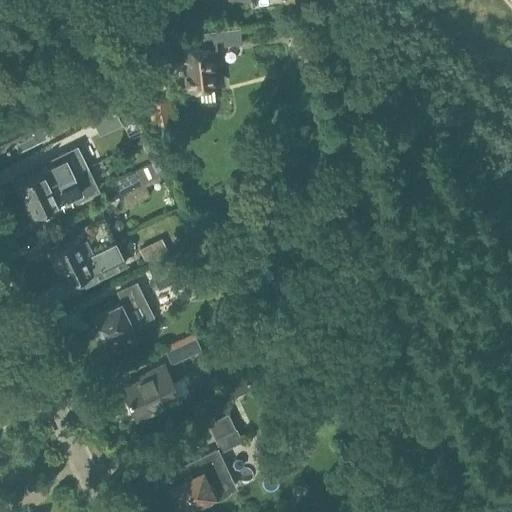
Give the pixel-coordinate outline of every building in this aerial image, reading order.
[(140,28),(141,50),(170,48),(169,26),(140,28)] [(309,31),(290,35),(293,49),(312,45),(309,31)] [(213,59),(211,47),(183,50),(184,52),(168,53),(170,67),(185,66),(187,83),(215,79),(214,66),(220,65),(219,58),(213,59)] [(95,123),(116,113),(109,100),(89,110),(95,123)] [(166,125),(162,101),(149,103),(153,127),(166,125)] [(0,146),(6,143),(6,144),(9,143),(9,142),(13,140),(18,151),(50,135),(36,107),(15,118),(13,115),(0,121),(0,119),(0,146)] [(116,113),(95,123),(101,134),(121,124),(116,113)] [(117,194),(166,169),(149,136),(141,141),(151,161),(111,181),(117,194)] [(17,182),(25,198),(71,175),(67,166),(55,171),(52,166),(17,182)] [(71,175),(25,198),(33,215),(74,195),(77,201),(98,190),(87,168),(71,175)] [(166,169),(117,194),(124,208),(150,195),(146,186),(161,179),(159,175),(167,171),(166,169)] [(114,240),(115,239),(104,217),(85,225),(89,232),(50,251),(58,267),(114,240)] [(192,246),(197,257),(220,246),(214,235),(192,246)] [(146,262),(168,252),(162,239),(140,250),(146,262)] [(58,267),(66,283),(79,276),(82,284),(126,263),(114,240),(58,267)] [(159,288),(181,277),(170,254),(148,265),(159,288)] [(124,313),(120,304),(90,319),(101,342),(102,342),(108,354),(124,346),(118,334),(131,328),(131,327),(138,323),(131,309),(124,313)] [(195,336),(165,350),(171,363),(201,349),(195,336)] [(136,418),(179,398),(164,365),(148,372),(150,376),(122,389),(136,418)] [(239,394),(234,383),(220,390),(226,401),(239,394)] [(209,427),(220,450),(238,442),(227,418),(209,427)] [(222,461),(216,450),(200,458),(198,456),(187,462),(191,472),(166,484),(179,511),(181,511),(216,495),(213,487),(230,479),(227,472),(227,468),(224,463),(222,461)]
